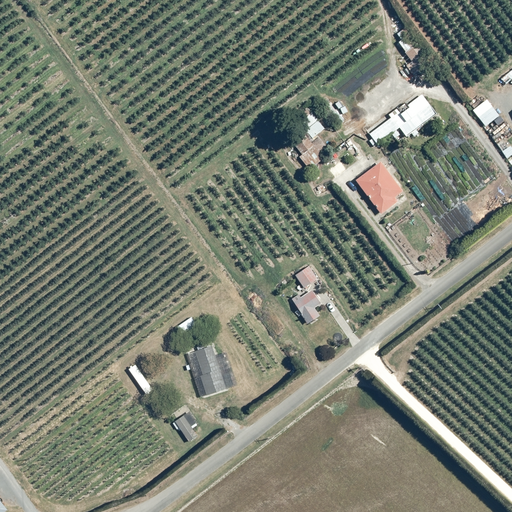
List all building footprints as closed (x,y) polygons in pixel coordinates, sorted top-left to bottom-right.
[(406,65),(412,75),(428,65),(403,28),(397,32),(400,38),(397,41),(411,62),(406,65)] [(511,78),(511,66),(500,77),(505,84),(511,78)] [(436,113),(422,95),(407,107),(403,102),(388,114),(390,117),(369,133),(377,144),(399,127),(406,137),(436,113)] [(492,107),(486,99),(472,109),(478,117),(492,107)] [(298,147),(313,164),(322,156),(319,152),(327,145),(318,134),(325,127),(308,107),(295,119),(310,137),(298,147)] [(511,154),(511,148),(510,145),(502,151),(507,158),(511,154)] [(381,213),(397,201),(394,198),(403,190),(387,170),(393,165),(385,156),(355,180),(381,213)] [(317,279),(308,266),(295,275),(304,287),(317,279)] [(320,303),(312,290),(304,294),(303,292),(292,298),(307,323),(319,316),(314,307),(320,303)] [(197,324),(191,316),(178,326),(183,334),(197,324)] [(213,348),(212,345),(203,348),(201,342),(194,345),(195,350),(186,353),(200,397),(237,385),(224,344),(213,348)] [(176,349),(172,343),(163,350),(167,355),(176,349)] [(198,423),(190,410),(182,415),(173,421),(177,427),(179,426),(188,441),(197,436),(191,427),(198,423)]
